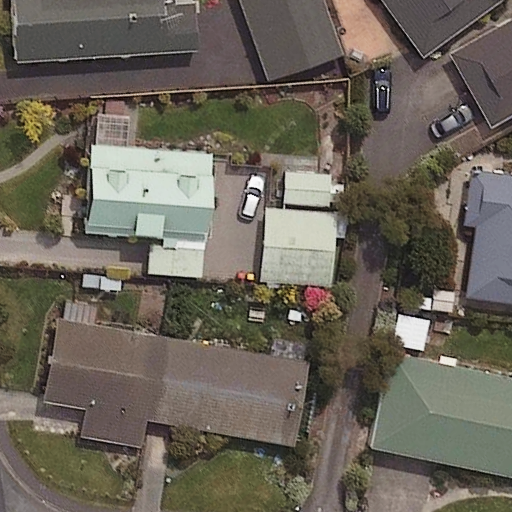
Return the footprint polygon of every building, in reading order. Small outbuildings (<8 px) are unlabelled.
[(12,0),(17,63),(196,49),(192,1),(173,3),(172,0),(12,0)] [(323,0),(239,0),(267,79),(342,52),(323,0)] [(380,0),(421,57),(498,1),(497,0),(380,0)] [(511,113),(511,20),(450,56),(490,126),(511,113)] [(210,152),(90,144),(84,231),(150,236),(147,272),(202,276),(210,152)] [(329,284),(335,172),(283,169),(281,206),(265,205),(260,281),(329,284)] [(511,176),(451,170),(445,221),(476,224),(468,298),(511,302),(511,176)] [(306,361),(58,319),(44,401),(87,408),(82,436),(139,446),(144,419),(292,444),(306,361)] [(511,380),(393,356),(373,448),(511,476),(511,380)]
